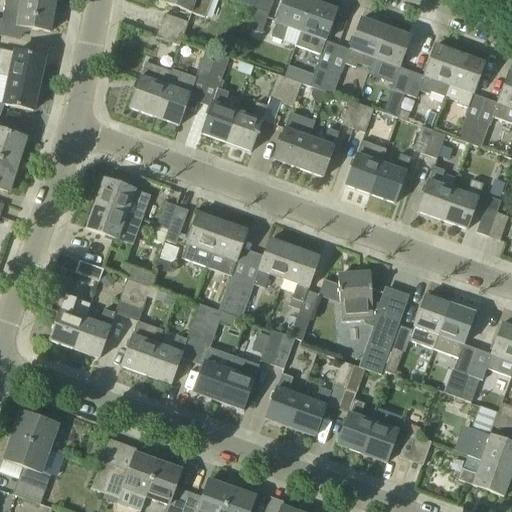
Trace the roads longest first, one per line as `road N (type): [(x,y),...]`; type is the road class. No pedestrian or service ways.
road 1 (residential): [(511,290),(60,128)]
road 2 (residential): [(386,511),(0,371)]
road 3 (residential): [(0,318),(60,128)]
road 4 (residential): [(60,128),(99,0)]
road 5 (residential): [(511,43),(392,0)]
